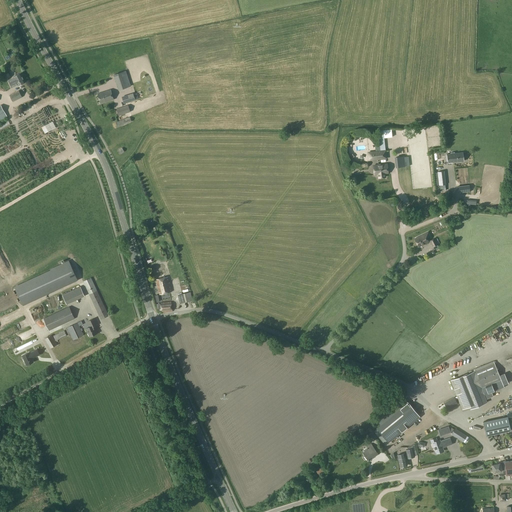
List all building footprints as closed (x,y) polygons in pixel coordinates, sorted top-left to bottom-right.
[(118,89),(131,84),(126,71),(114,75),(118,89)] [(13,77),(14,78),(9,81),(12,87),(18,85),(18,86),(25,82),(20,73),(13,77)] [(101,104),(113,100),(110,90),(97,94),(101,104)] [(22,97),(19,91),(10,95),(13,102),(22,97)] [(124,103),(135,99),(133,94),(122,97),(124,103)] [(119,116),(130,112),(128,106),(117,110),(119,116)] [(118,127),(131,121),(130,117),(116,123),(118,127)] [(386,151),(372,152),(373,160),(387,158),(386,151)] [(447,154),(448,163),(464,161),(463,152),(447,154)] [(403,157),(396,157),(397,167),(404,166),(403,157)] [(378,174),(378,178),(385,177),(385,173),(388,173),(387,164),(373,166),(374,175),(378,174)] [(427,239),(430,237),(428,232),(415,239),(418,246),(424,243),(425,244),(428,242),(427,239)] [(435,238),(429,241),(432,248),(438,245),(435,238)] [(51,269),(51,271),(15,288),(21,301),(76,276),(69,261),(51,269)] [(172,280),(177,279),(173,267),(168,268),(172,280)] [(90,277),(83,281),(101,319),(108,316),(90,277)] [(155,280),(159,295),(172,292),(168,277),(155,280)] [(66,304),(85,296),(81,287),(62,295),(66,304)] [(193,301),(190,291),(176,294),(179,305),(193,301)] [(172,311),(171,301),(160,302),(161,313),(172,311)] [(36,306),(28,309),(33,320),(37,318),(35,315),(39,313),(36,306)] [(69,307),(43,319),(49,331),(75,318),(69,307)] [(89,337),(97,333),(94,327),(97,325),(94,318),(87,321),(89,327),(86,328),(89,337)] [(66,328),(69,337),(71,336),(73,340),(83,335),(78,322),(67,327),(67,328),(66,328)] [(50,348),(57,344),(55,341),(66,336),(64,330),(52,336),(51,335),(44,338),(50,348)] [(25,343),(28,349),(33,346),(30,340),(25,343)] [(472,352),(475,356),(482,353),(479,348),(472,352)] [(29,352),(22,356),(27,365),(33,362),(32,358),(39,355),(36,349),(29,353),(29,352)] [(458,399),(455,400),(457,404),(460,403),(462,407),(469,404),(471,407),(486,401),(485,399),(493,396),(491,392),(504,387),(503,385),(508,383),(504,373),(499,375),(494,361),(474,369),(475,372),(451,381),(458,399)] [(453,406),(457,404),(455,400),(454,398),(444,403),(448,409),(453,406)] [(408,402),(377,428),(389,442),(420,417),(408,402)] [(507,416),(483,422),(486,436),(510,430),(507,416)] [(377,437),(370,427),(368,428),(371,432),(366,435),(370,441),(377,437)] [(455,429),(452,434),(465,442),(468,437),(455,429)] [(433,447),(434,447),(436,453),(444,451),(442,447),(452,444),(450,438),(440,441),(440,440),(437,441),(436,439),(431,441),(433,447)] [(367,447),(367,448),(362,451),(369,461),(378,454),(371,444),(367,447)] [(413,448),(406,450),(408,458),(415,456),(413,448)] [(400,467),(407,465),(405,454),(397,456),(400,467)] [(335,464),(340,459),(337,455),(331,460),(335,464)] [(502,470),(505,469),(505,462),(492,465),(493,472),(497,471),(498,474),(499,477),(503,477),(502,470)] [(418,511),(421,505),(406,500),(401,511),(418,511)] [(380,511),(387,511),(387,509),(390,509),(391,501),(382,501),(382,508),(381,508),(380,511)]
